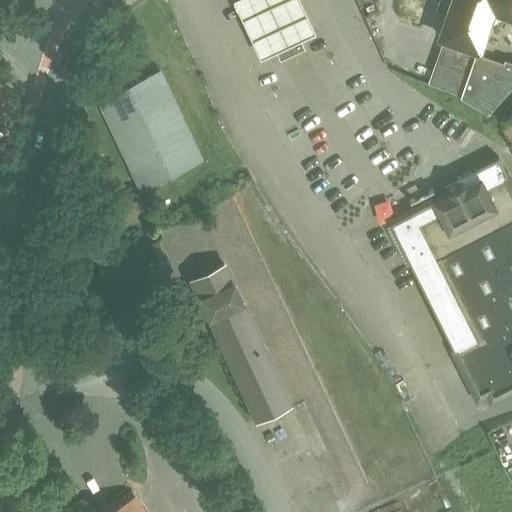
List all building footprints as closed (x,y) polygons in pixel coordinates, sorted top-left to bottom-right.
[(307,0),(239,0),(238,1),(265,61),(279,54),(276,47),(299,36),(303,44),(323,35),(307,0)] [(511,0),(452,0),(440,34),(478,47),(491,8),(511,15),(511,0)] [(279,54),(281,59),(304,48),(303,44),(299,36),(276,47),(279,54)] [(476,55),(442,43),(428,82),(450,90),(461,97),(476,55)] [(503,64),(476,55),(461,97),(481,108),(480,110),(487,113),(490,115),(511,84),(511,63),(504,60),(503,64)] [(99,98),(139,186),(200,158),(160,70),(99,98)] [(511,114),(503,118),(511,140),(511,139),(511,114)] [(511,182),(507,174),(499,156),(444,184),(449,191),(433,199),(431,197),(417,204),(418,207),(389,222),(452,348),(477,397),(487,392),(490,400),(511,388),(511,182)] [(143,192),(94,215),(104,235),(152,211),(143,192)] [(289,401),(224,261),(213,266),(192,276),(198,290),(192,293),(197,305),(204,302),(258,416),(289,401)] [(139,511),(131,495),(100,511),(139,511)]
